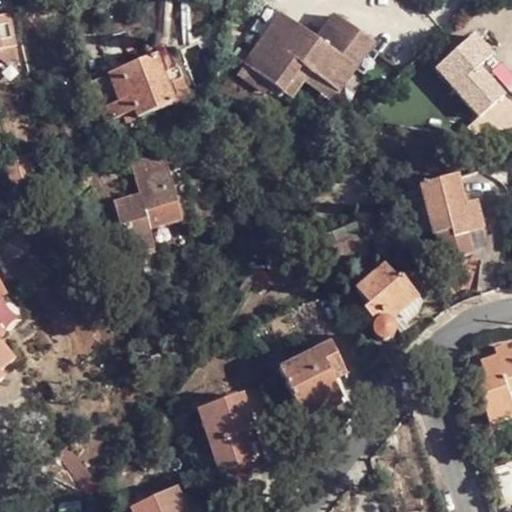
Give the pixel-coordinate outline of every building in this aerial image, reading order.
[(376,47),(337,17),(318,42),(284,15),(272,6),(253,31),(265,40),(245,65),(282,94),(302,69),(310,75),(338,97),(371,54),(376,47)] [(10,11),(0,13),(0,53),(0,54),(6,54),(8,62),(20,60),(10,11)] [(472,132),(478,140),(511,129),(511,107),(487,80),(480,72),(492,62),(475,41),(436,75),(479,122),(472,132)] [(371,54),(357,73),(364,78),(378,60),(371,54)] [(156,58),(120,72),(136,113),(139,118),(173,104),(156,58)] [(480,72),(487,80),(499,70),(492,62),(480,72)] [(310,75),(302,69),(282,94),(290,100),(310,75)] [(136,113),(120,72),(90,83),(107,124),(136,113)] [(126,224),(132,253),(156,248),(153,229),(184,222),(168,157),(133,165),(140,195),(114,202),(118,224),(126,224)] [(457,177),(419,187),(435,252),(439,252),(442,263),(472,257),(465,230),(481,225),(475,204),(464,206),(457,177)] [(381,269),(355,293),(365,307),(361,311),(373,326),(371,328),(370,332),(372,340),(377,344),(381,344),(386,342),(391,337),(393,331),(391,326),(388,323),(416,299),(399,279),(394,284),(381,269)] [(330,350),(280,372),(300,419),(341,402),(335,382),(341,378),(330,350)] [(511,351),(478,363),(480,370),(472,374),(487,424),(511,416),(511,409),(509,399),(511,397),(511,351)] [(243,434),(252,431),(241,398),(198,413),(218,473),(253,463),(243,434)] [(262,460),(252,431),(243,434),(253,463),(262,460)] [(130,511),(129,511),(185,511),(176,490),(130,511)]
